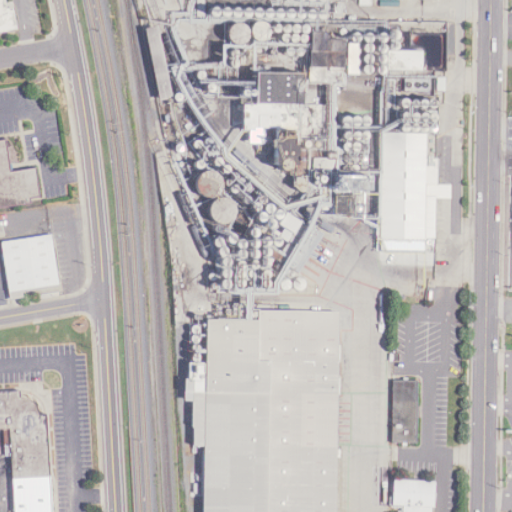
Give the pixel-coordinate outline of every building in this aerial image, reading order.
[(0,0),(0,33),(16,31),(13,8),(5,7),(3,0),(0,0)] [(433,241),(434,198),(450,198),(451,185),(434,185),(435,119),(379,118),(377,240),(433,241)] [(0,205),(25,202),(24,197),(35,195),(31,171),(6,174),(1,142),(0,142),(0,205)] [(209,221),(232,222),(233,200),(210,198),(209,221)] [(0,241),(0,242),(7,292),(56,285),(49,236),(0,241)] [(334,511),(336,310),(255,310),(255,319),(202,319),(202,371),(191,371),(190,445),(201,445),(200,511),(334,511)] [(390,442),(415,442),(416,379),(390,379),(390,442)] [(0,431),(8,431),(12,511),(49,511),(43,414),(38,414),(29,400),(18,398),(18,389),(0,390),(0,431)] [(392,507),(402,507),(401,511),(433,511),(433,481),(392,480),(392,507)]
